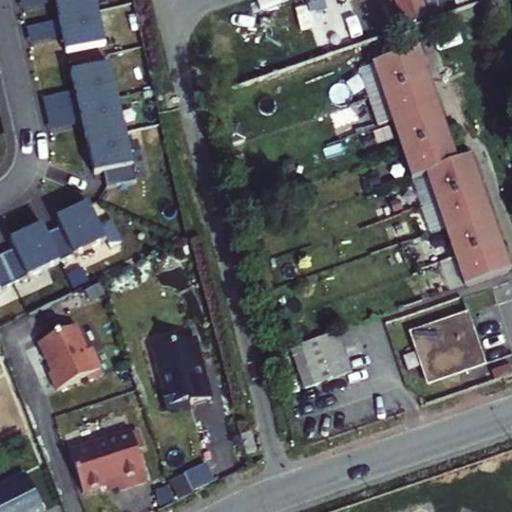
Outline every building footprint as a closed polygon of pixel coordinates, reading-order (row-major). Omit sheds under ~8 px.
[(95,0),(54,0),(55,1),(62,32),(67,55),(106,46),(95,0)] [(426,0),(398,0),(404,24),(430,18),(426,0)] [(377,74),(399,138),(440,118),(420,59),(377,74)] [(137,182),(110,66),(72,74),(77,98),(84,130),(92,163),(95,176),(104,174),(107,189),(137,182)] [(511,282),(511,280),(473,169),(460,174),(440,118),(399,138),(417,189),(431,184),(470,297),(511,282)] [(60,228),(48,233),(61,261),(105,241),(88,204),(74,211),(56,219),(60,228)] [(14,283),(61,261),(48,233),(46,234),(42,225),(27,233),(10,240),(14,249),(1,255),(14,283)] [(0,289),(14,283),(1,255),(0,255),(0,289)] [(488,373),(471,324),(415,343),(432,392),(488,373)] [(350,369),(336,328),(300,341),(314,381),(350,369)] [(77,330),(41,347),(49,364),(55,375),(52,377),(60,394),(103,372),(93,352),(89,354),(77,330)] [(215,404),(198,343),(157,355),(169,397),(165,398),(169,412),(193,407),(194,410),(203,408),(215,404)] [(135,434),(73,455),(86,495),(112,486),(120,484),(123,493),(151,483),(135,434)] [(179,498),(219,483),(212,466),(172,480),(179,498)] [(0,511),(45,511),(29,477),(0,490),(0,511)]
